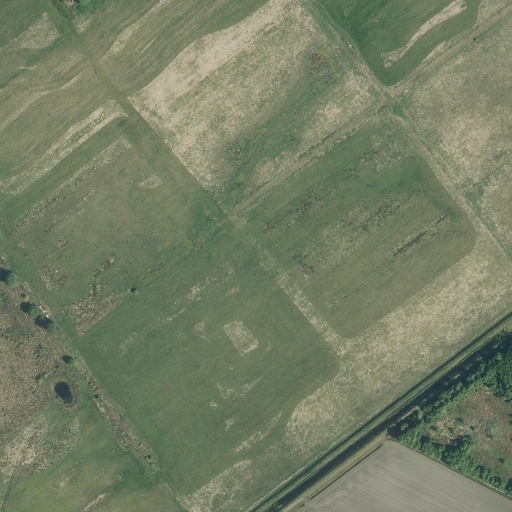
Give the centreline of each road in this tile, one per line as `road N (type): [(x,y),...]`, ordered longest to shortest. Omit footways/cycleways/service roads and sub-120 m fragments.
road 1 (track): [(64,0),(226,220),(511,10)]
road 2 (track): [(283,511),(511,335)]
